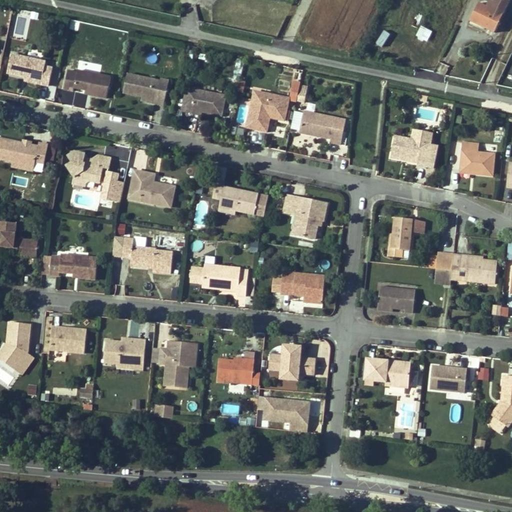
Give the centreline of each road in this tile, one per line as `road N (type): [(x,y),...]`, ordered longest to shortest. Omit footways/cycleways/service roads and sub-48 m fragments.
road 1 (residential): [(511,97),(62,0)]
road 2 (residential): [(0,101),(366,179)]
road 3 (residential): [(352,330),(0,291)]
road 4 (secondary): [(329,490),(0,464)]
road 5 (residential): [(329,490),(352,330)]
road 6 (residential): [(511,346),(352,330)]
road 7 (secondary): [(483,511),(329,490)]
road 8 (residential): [(352,330),(366,179)]
road 9 (residential): [(366,179),(511,212)]
